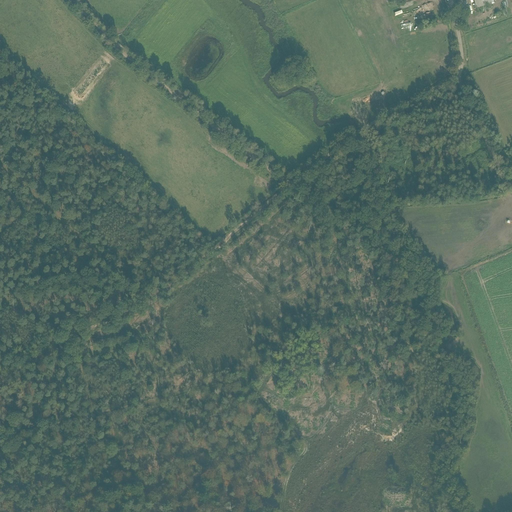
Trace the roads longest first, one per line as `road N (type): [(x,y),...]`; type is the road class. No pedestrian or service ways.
road 1 (track): [(0,386),(15,370),(152,297),(294,184)]
road 2 (track): [(289,188),(120,51),(71,0)]
road 3 (track): [(0,438),(235,382)]
road 4 (track): [(294,184),(355,134),(457,74)]
